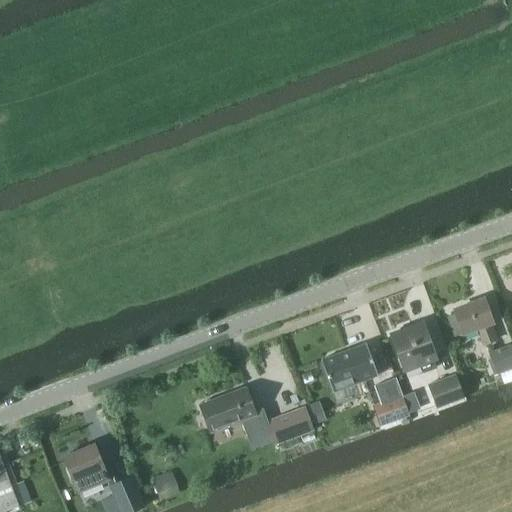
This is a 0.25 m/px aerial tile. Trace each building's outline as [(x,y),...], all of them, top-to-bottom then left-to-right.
[(454,311),(456,314),(447,317),(454,337),(477,329),(483,345),(495,341),(489,324),(491,324),(483,300),(454,311)] [(400,328),(401,331),(391,335),(404,371),(420,365),(423,373),(436,368),(433,361),(436,360),(423,323),(412,327),(411,324),(400,328)] [(366,344),(321,360),(333,392),(378,376),(366,344)] [(489,354),(492,360),(488,362),(493,376),(511,368),(511,345),(489,354)] [(456,375),(427,386),(436,409),(464,398),(456,375)] [(211,431),(242,418),(246,429),(260,424),(246,389),(201,406),(211,431)] [(401,393),(373,403),(381,425),(408,415),(401,393)] [(304,406),(267,421),(276,443),(313,428),(304,406)] [(69,454),(64,456),(79,492),(114,478),(109,467),(105,469),(94,444),(80,450),(77,448),(70,451),(69,454)] [(2,449),(0,449),(0,511),(8,511),(23,507),(2,449)] [(132,477),(110,486),(120,511),(131,511),(145,506),(132,477)]
